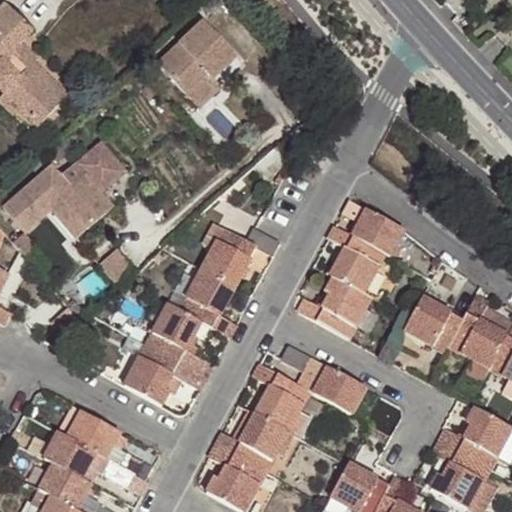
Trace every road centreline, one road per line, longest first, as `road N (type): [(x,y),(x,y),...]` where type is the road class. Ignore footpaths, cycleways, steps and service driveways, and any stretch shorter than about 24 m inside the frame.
road 1 (residential): [(404,457),(432,404),(264,311)]
road 2 (residential): [(1,439),(37,369),(193,444)]
road 3 (residential): [(340,163),(511,289)]
road 4 (residential): [(264,311),(340,163)]
road 5 (residential): [(340,163),(379,88),(433,28)]
road 6 (residential): [(193,444),(264,311)]
